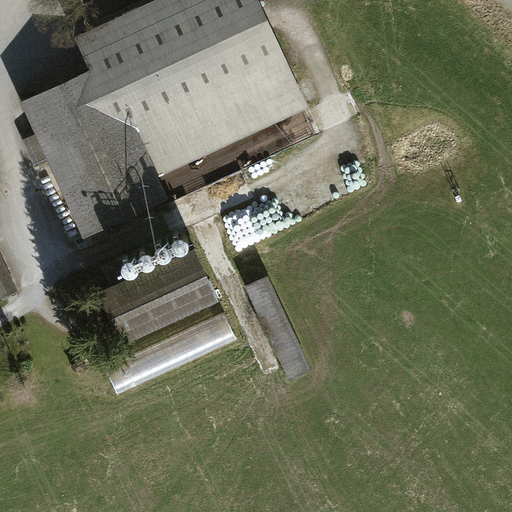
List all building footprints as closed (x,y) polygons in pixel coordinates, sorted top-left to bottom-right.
[(103,68),(153,175),(299,108),(249,0),(164,0),(88,34),(103,68)] [(30,101),(90,231),(164,198),(153,175),(103,68),(30,101)] [(106,291),(128,339),(218,297),(195,249),(106,291)] [(0,258),(0,299),(16,292),(0,258)] [(248,286),(292,379),(312,369),(269,277),(248,286)] [(236,338),(224,314),(108,369),(119,392),(236,338)]
